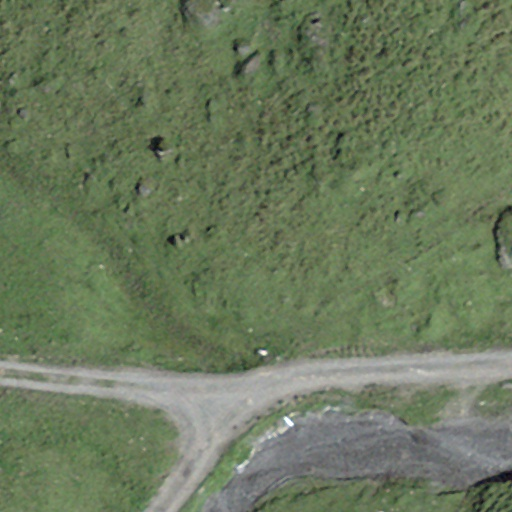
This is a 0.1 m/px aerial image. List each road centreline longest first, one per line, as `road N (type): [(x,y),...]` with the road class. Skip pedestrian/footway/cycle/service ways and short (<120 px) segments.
road 1 (track): [(155,511),(193,466),(221,392),(303,374),(511,358)]
road 2 (track): [(0,368),(221,392)]
